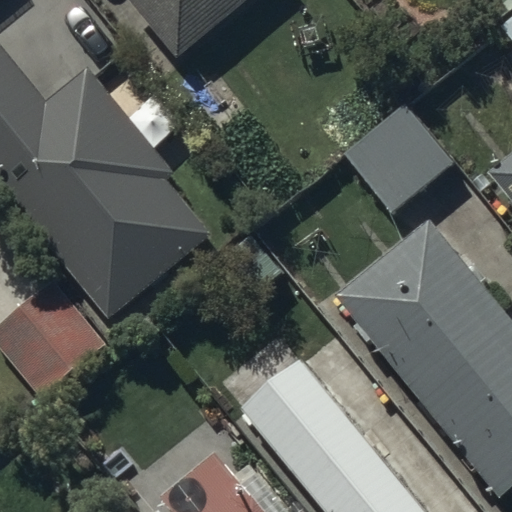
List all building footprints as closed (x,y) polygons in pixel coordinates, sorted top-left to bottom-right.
[(132,0),(178,54),(242,0),(132,0)] [(511,8),(499,21),(511,36),(511,8)] [(174,167),(88,60),(44,95),(0,39),(0,178),(105,309),(210,225),(168,172),(174,167)] [(407,99),(344,149),(392,209),(454,157),(407,99)] [(511,148),(492,165),(511,190),(511,148)] [(511,314),(430,215),(336,289),(500,489),(511,479),(511,314)] [(53,275),(0,317),(0,344),(39,393),(105,340),(53,275)] [(425,511),(302,361),(247,405),(334,511),(425,511)] [(270,511),(218,450),(166,493),(181,511),(270,511)]
